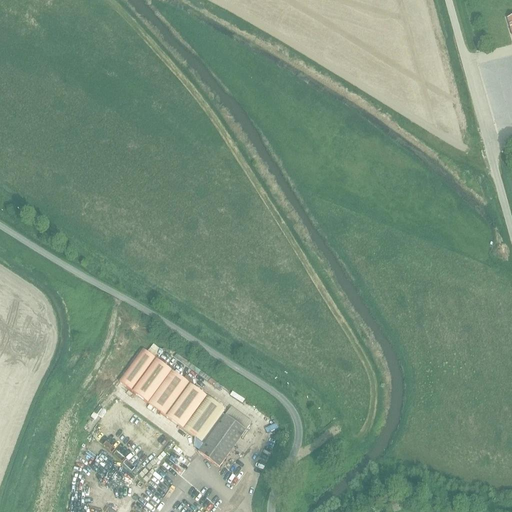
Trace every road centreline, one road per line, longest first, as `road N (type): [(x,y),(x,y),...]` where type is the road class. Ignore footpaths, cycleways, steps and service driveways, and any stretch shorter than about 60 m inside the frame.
road 1 (unclassified): [(270,511),(297,433),(281,399),(0,220)]
road 2 (unclassified): [(511,232),(448,0)]
